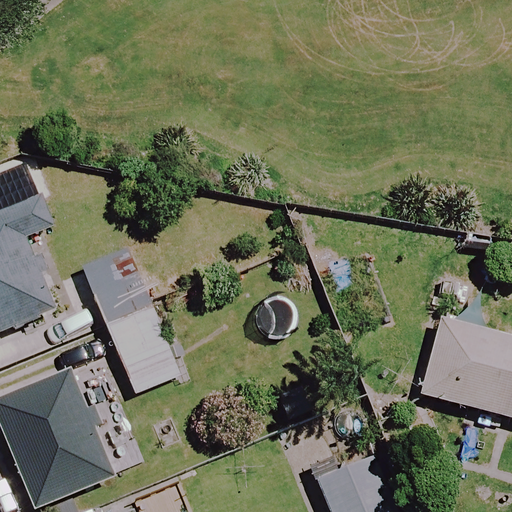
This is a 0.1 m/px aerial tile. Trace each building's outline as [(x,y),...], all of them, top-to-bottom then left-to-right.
[(49,229),(35,192),(0,204),(0,339),(54,320),(25,238),(49,229)] [(127,252),(77,272),(129,402),(179,382),(127,252)] [(511,345),(435,325),(415,402),(511,427),(511,345)] [(0,445),(27,511),(41,511),(110,483),(78,407),(65,377),(0,403),(0,445)] [(393,511),(373,463),(309,488),(318,511),(393,511)]
